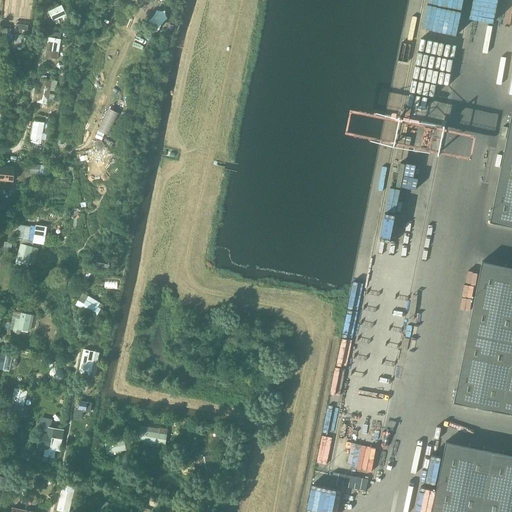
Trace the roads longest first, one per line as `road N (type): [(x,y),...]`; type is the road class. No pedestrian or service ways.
road 1 (track): [(275,511),(311,322),(297,309),(207,292)]
road 2 (track): [(43,30),(22,140),(0,151)]
